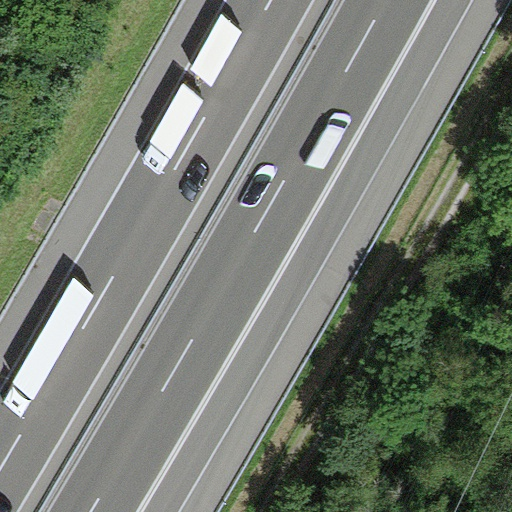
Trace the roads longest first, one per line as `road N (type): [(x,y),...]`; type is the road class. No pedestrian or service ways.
road 1 (motorway): [(91,511),(387,0)]
road 2 (motorway): [(272,0),(0,470)]
